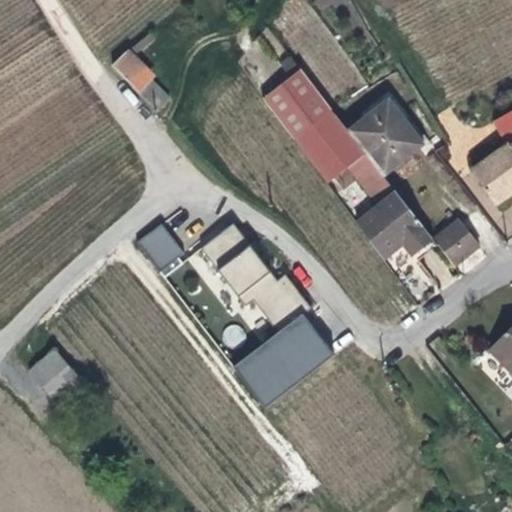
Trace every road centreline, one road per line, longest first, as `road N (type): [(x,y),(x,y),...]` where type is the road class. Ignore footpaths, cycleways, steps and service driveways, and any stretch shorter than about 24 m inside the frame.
road 1 (residential): [(511,258),(409,331),(375,336),(354,327),(285,237),(226,203),(187,196),(150,209),(84,257),(0,350)]
road 2 (track): [(187,196),(41,0)]
